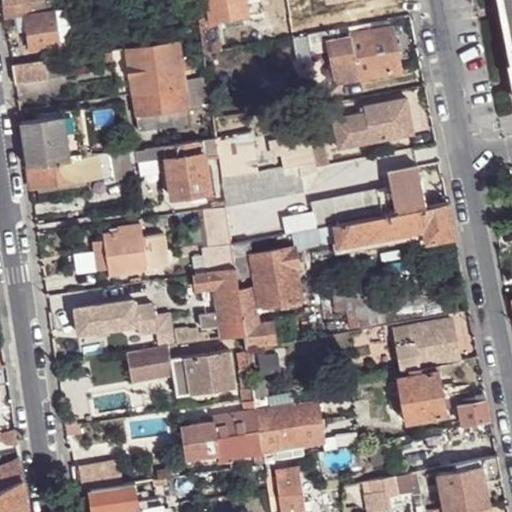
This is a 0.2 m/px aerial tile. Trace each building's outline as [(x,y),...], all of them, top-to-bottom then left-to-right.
[(44,0),(43,0),(32,2),(34,15),(46,13),(44,0)] [(210,22),(206,0),(195,0),(201,37),(203,52),(221,48),(216,21),(210,22)] [(250,15),(247,0),(206,0),(210,22),(216,21),(225,19),(248,15),(250,15)] [(262,12),(259,0),(247,0),(250,15),(262,12)] [(5,6),(6,19),(25,15),(34,15),(32,2),(5,6)] [(67,10),(56,11),(61,46),(72,44),(67,10)] [(316,31),(347,25),(344,10),(313,16),(316,31)] [(46,13),(34,15),(25,15),(31,50),(61,46),(56,11),(46,13)] [(263,21),(262,12),(250,15),(248,15),(250,24),(263,21)] [(250,24),(248,15),(225,19),(227,28),(250,24)] [(386,20),(365,23),(366,31),(388,27),(386,20)] [(366,31),(365,23),(308,33),(312,48),(331,45),(339,81),(400,70),(391,26),(388,27),(366,31)] [(126,49),(132,94),(184,86),(182,70),(180,55),(178,41),(126,49)] [(73,56),(46,60),(49,78),(74,73),(73,56)] [(14,65),(16,83),(49,78),(46,60),(14,65)] [(206,84),(184,86),(187,104),(208,102),(206,84)] [(184,86),(132,94),(135,114),(153,112),(184,107),(187,107),(187,104),(184,86)] [(342,116),(347,145),(412,132),(406,97),(362,105),(363,111),(342,116)] [(313,106),(303,108),(308,129),(318,127),(313,106)] [(184,107),(153,112),(155,127),(186,122),(184,107)] [(61,111),(61,116),(65,139),(78,138),(74,109),(61,111)] [(26,151),(28,165),(68,158),(65,139),(61,116),(21,122),(26,151)] [(338,147),(347,145),(342,116),(332,118),(338,147)] [(300,164),(312,159),(306,129),(280,134),(286,166),(300,164)] [(224,178),(254,172),(247,132),(218,136),(224,178)] [(215,136),(163,144),(165,151),(165,156),(203,150),(204,156),(218,154),(215,136)] [(65,139),(68,158),(81,157),(78,138),(65,139)] [(110,152),(128,149),(132,149),(130,139),(109,142),(110,152)] [(128,149),(130,157),(135,157),(136,159),(157,156),(159,153),(165,151),(163,144),(132,149),(128,149)] [(316,166),(328,164),(323,144),(311,146),(315,163),(316,166)] [(110,179),(132,176),(130,157),(128,149),(110,152),(106,153),(108,165),(110,179)] [(203,150),(165,156),(171,196),(209,189),(204,156),(203,150)] [(106,153),(97,154),(98,166),(108,165),(106,153)] [(97,154),(81,157),(85,179),(100,177),(98,166),(97,154)] [(28,165),(31,187),(85,179),(81,157),(68,158),(28,165)] [(315,172),(314,167),(312,159),(300,164),(302,174),(315,172)] [(222,178),(225,203),(225,204),(305,189),(302,174),(300,164),(286,166),(254,172),(224,178),(222,178)] [(391,185),(396,212),(426,206),(417,165),(387,171),(390,185),(391,185)] [(313,211),(317,227),(334,224),(396,212),(391,185),(390,185),(311,200),(313,211)] [(454,236),(447,202),(426,206),(396,212),(334,224),(338,245),(422,230),(423,236),(424,242),(454,236)] [(231,242),(225,205),(205,209),(210,245),(231,242)] [(284,216),(288,233),(291,233),(317,227),(313,211),(284,216)] [(143,228),(103,232),(103,238),(108,269),(109,273),(169,265),(165,235),(144,237),(143,228)] [(422,230),(338,245),(339,252),(423,236),(422,230)] [(95,271),(108,269),(103,238),(91,240),(95,271)] [(235,266),(237,277),(255,274),(251,254),(253,253),(250,240),(232,244),(235,266)] [(207,271),(235,266),(232,244),(231,242),(210,245),(203,246),(207,271)] [(293,245),(253,253),(251,254),(255,274),(257,284),(261,306),(301,298),(296,266),(298,266),(293,245)] [(223,335),(244,332),(238,288),(237,277),(235,266),(207,271),(195,273),(197,288),(215,286),(219,310),(221,324),(223,335)] [(351,282),(333,284),(336,308),(348,306),(351,325),(387,319),(384,300),(381,300),(378,276),(350,280),(351,282)] [(247,346),(275,341),(272,320),(260,322),(256,306),(261,306),(257,284),(238,288),(244,332),(247,346)] [(135,297),(75,306),(80,331),(139,322),(136,304),(135,297)] [(154,301),(136,304),(139,322),(140,331),(157,329),(160,344),(164,344),(169,343),(177,342),(175,327),(172,311),(156,314),(154,301)] [(204,326),(221,324),(219,310),(201,313),(204,326)] [(437,363),(458,359),(451,317),(392,328),(395,346),(413,343),(418,366),(437,363)] [(178,342),(191,340),(189,328),(189,325),(175,327),(177,342),(178,342)] [(199,326),(189,328),(191,340),(210,337),(211,337),(210,330),(200,332),(199,326)] [(399,370),(418,366),(413,343),(395,346),(399,370)] [(191,393),(185,355),(170,357),(168,344),(128,350),(132,375),(155,370),(156,377),(177,372),(180,395),(191,393)] [(230,347),(185,355),(191,393),(236,385),(230,347)] [(240,370),(250,368),(249,361),(248,356),(238,358),(240,370)] [(438,368),(437,363),(418,366),(399,370),(394,371),(395,377),(438,368)] [(438,368),(395,377),(404,421),(447,413),(444,396),(442,384),(438,368)] [(155,370),(132,375),(133,381),(156,377),(155,370)] [(267,378),(252,381),(252,382),(253,385),(255,397),(266,395),(268,394),(269,394),(267,378)] [(347,391),(345,380),(324,384),(326,394),(347,391)] [(451,382),(442,384),(444,396),(454,395),(451,382)] [(244,399),(255,397),(253,385),(243,386),(244,399)] [(294,390),(291,390),(269,394),(271,407),(295,402),(294,390)] [(269,394),(268,394),(266,395),(255,397),(257,409),(263,449),(265,460),(280,458),(278,448),(303,443),(324,441),(316,402),(296,405),(295,402),(271,407),(269,394)] [(257,409),(255,397),(244,399),(239,399),(240,411),(257,409)] [(490,418),(486,399),(458,404),(462,424),(490,418)] [(81,402),(63,405),(66,424),(83,422),(81,402)] [(255,450),(263,449),(257,409),(240,411),(213,415),(214,420),(218,451),(219,456),(255,450)] [(188,455),(218,451),(214,420),(185,423),(188,455)] [(0,440),(1,440),(17,436),(16,429),(0,431),(0,430),(0,440)] [(337,432),(339,444),(358,441),(357,430),(337,432)] [(280,458),(304,453),(303,443),(278,448),(280,458)] [(257,461),(265,460),(263,449),(255,450),(257,461)] [(498,461),(497,455),(481,458),(482,464),(498,461)] [(119,457),(96,461),(98,475),(122,472),(119,457)] [(482,464),(481,458),(437,466),(438,472),(482,464)] [(23,477),(20,459),(0,467),(0,472),(4,487),(23,477)] [(502,477),(498,461),(482,464),(485,481),(502,477)] [(450,511),(487,505),(489,504),(485,481),(482,464),(438,472),(445,506),(445,511),(450,511)] [(306,511),(299,465),(275,469),(281,511),(306,511)] [(267,470),(273,511),(281,511),(275,469),(267,470)] [(419,491),(416,471),(407,472),(411,490),(412,493),(419,491)] [(411,490),(407,472),(368,480),(370,492),(371,497),(388,494),(411,490)] [(0,511),(28,511),(23,477),(4,487),(0,488),(0,511)] [(91,487),(94,511),(162,511),(161,503),(139,506),(136,480),(91,487)] [(371,497),(370,492),(364,493),(368,511),(390,507),(388,494),(371,497)]
